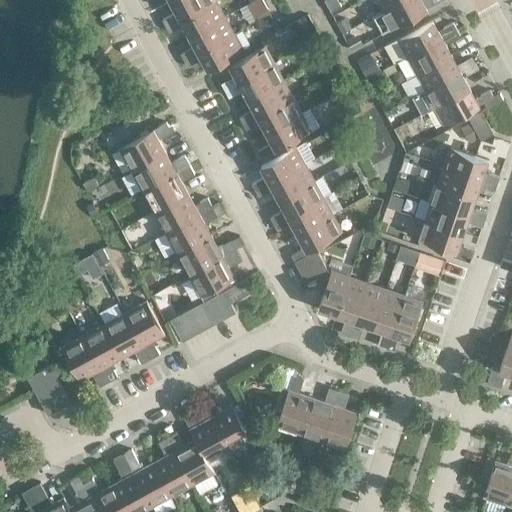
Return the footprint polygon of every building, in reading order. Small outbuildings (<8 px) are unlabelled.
[(212,0),(172,0),(172,1),(178,11),(162,20),(166,26),(212,0)] [(224,16),(214,0),(212,0),(166,26),(169,32),(184,24),(190,34),(224,16)] [(262,0),(252,0),(248,3),(255,15),(267,8),(262,0)] [(324,0),(331,12),(341,6),(337,0),(324,0)] [(426,9),(420,0),(401,0),(383,10),(373,16),(382,33),(426,9)] [(401,0),(377,0),(383,10),(401,0)] [(233,33),(224,16),(190,34),(199,51),(233,33)] [(342,32),(352,27),(346,16),(336,22),(342,32)] [(441,37),(432,20),(398,38),(407,55),(441,37)] [(443,28),(446,34),(457,28),(453,22),(443,28)] [(241,28),(233,33),(199,51),(209,68),(251,45),(241,28)] [(460,35),(457,28),(446,34),(450,40),(460,35)] [(351,50),(364,43),(358,33),(346,40),(351,50)] [(450,54),(441,37),(407,55),(397,61),(406,78),(417,72),(450,54)] [(230,63),(240,81),(273,62),(264,45),(230,63)] [(181,53),(184,60),(194,54),(191,48),(181,53)] [(367,77),(381,69),(372,53),(358,61),(367,77)] [(198,60),(194,54),(184,60),(187,66),(198,60)] [(329,54),(320,59),(324,66),(333,61),(329,54)] [(460,71),(450,54),(417,72),(426,89),(460,71)] [(461,61),(465,68),(475,62),(471,56),(461,61)] [(240,81),(234,84),(225,89),(228,95),(243,87),(249,98),(282,79),(273,62),(240,81)] [(478,68),(475,62),(465,68),(468,74),(478,68)] [(469,87),(460,71),(426,89),(435,106),(469,87)] [(231,78),(221,83),(225,89),(234,84),(231,78)] [(292,96),(282,79),(249,98),(255,108),(239,116),(243,123),(292,96)] [(478,105),(469,87),(435,106),(445,123),(478,105)] [(480,95),(483,102),(493,97),(490,90),(480,95)] [(301,113),(292,96),(243,123),(246,129),(261,121),(267,131),(301,113)] [(385,111),(394,106),(390,99),(381,103),(385,111)] [(493,133),(481,110),(469,117),(471,121),(479,136),(481,140),(493,133)] [(310,130),(301,113),(267,131),(277,149),(310,130)] [(167,121),(159,126),(120,147),(132,169),(165,151),(159,139),(172,131),(167,121)] [(479,136),(471,121),(459,127),(467,142),(479,136)] [(268,145),(258,150),(262,157),(272,152),(268,145)] [(295,146),(261,164),(270,181),(304,163),(295,146)] [(451,147),(444,165),(480,177),(487,159),(451,147)] [(172,162),(165,151),(132,169),(143,190),(177,171),(182,169),(190,164),(185,155),(172,162)] [(404,160),(400,169),(409,173),(413,163),(404,160)] [(313,180),(304,163),(270,181),(280,198),(313,180)] [(195,173),(190,164),(182,169),(187,178),(195,173)] [(432,169),(422,165),(420,173),(430,176),(432,169)] [(480,177),(444,165),(438,183),(474,196),(477,188),(481,189),(482,185),(495,190),(497,183),(486,179),(480,177)] [(188,192),(177,171),(143,190),(155,211),(188,192)] [(488,173),(486,179),(497,183),(499,177),(488,173)] [(322,175),(313,180),(280,198),(289,215),(322,197),(331,192),(322,175)] [(94,176),(82,182),(87,191),(99,185),(94,176)] [(252,183),(255,189),(265,184),(262,178),(252,183)] [(474,196),(438,183),(432,201),(468,214),(474,196)] [(269,191),(265,184),(255,189),(259,196),(269,191)] [(200,214),(188,192),(155,211),(166,232),(200,214)] [(401,210),(405,197),(393,193),(388,206),(401,210)] [(200,202),(205,211),(213,206),(208,197),(200,202)] [(331,214),(322,197),(289,215),(298,232),(331,214)] [(98,211),(93,201),(85,205),(91,215),(98,211)] [(468,214),(432,201),(425,220),(462,232),(468,214)] [(218,204),(213,206),(205,211),(210,220),(223,213),(218,204)] [(476,209),(474,216),(484,219),(487,213),(476,209)] [(270,217),(274,224),(284,218),(280,212),(270,217)] [(211,234),(200,214),(166,232),(178,253),(211,234)] [(341,231),(331,214),(298,232),(306,247),(291,255),(300,271),(322,260),(314,246),(341,231)] [(484,219),(474,216),(471,223),(482,226),(484,219)] [(287,224),(284,218),(274,224),(277,230),(287,224)] [(462,232),(425,220),(419,238),(456,251),(462,232)] [(218,246),(211,234),(178,253),(189,274),(236,248),(231,239),(218,246)] [(362,243),(374,248),(377,238),(365,234),(362,243)] [(388,242),(385,250),(395,254),(398,246),(388,242)] [(399,245),(396,256),(409,260),(413,249),(399,245)] [(461,253),(472,256),(474,249),(464,245),(461,253)] [(94,252),(100,264),(111,259),(105,246),(94,252)] [(241,258),(236,248),(189,274),(201,295),(234,277),(227,264),(241,258)] [(414,267),(438,275),(444,260),(419,251),(414,267)] [(93,252),(73,262),(78,272),(98,262),(93,252)] [(511,265),(511,261),(502,259),(500,266),(511,270),(511,265)] [(328,270),(322,260),(300,271),(307,282),(316,277),(328,270)] [(62,268),(52,274),(57,283),(67,277),(62,268)] [(318,306),(337,313),(349,276),(331,270),(330,271),(328,270),(316,277),(320,283),(324,290),(318,306)] [(367,283),(349,276),(337,313),(348,317),(343,333),(349,336),(353,325),(355,319),(367,283)] [(316,277),(307,282),(310,288),(320,283),(316,277)] [(253,290),(246,278),(224,290),(231,303),(253,290)] [(386,289),(367,283),(355,319),(373,325),(386,289)] [(404,295),(386,289),(373,325),(391,331),(404,295)] [(231,303),(224,290),(213,296),(225,317),(235,312),(231,303)] [(422,302),(404,295),(391,331),(390,337),(386,348),(392,350),(398,334),(410,338),(422,302)] [(225,317),(213,296),(203,301),(214,323),(225,317)] [(144,345),(146,350),(151,358),(160,353),(153,340),(165,333),(147,300),(125,312),(144,345)] [(214,323),(203,301),(192,307),(204,329),(214,323)] [(204,329),(192,307),(182,313),(193,335),(204,329)] [(144,345),(125,312),(104,323),(123,357),(144,345)] [(193,335),(182,313),(171,319),(183,340),(193,335)] [(123,357),(104,323),(83,334),(102,368),(105,373),(109,381),(118,376),(111,363),(123,357)] [(511,332),(499,368),(492,366),(487,382),(500,387),(506,370),(511,372),(511,332)] [(102,368),(83,334),(62,346),(80,380),(102,368)] [(383,335),(379,346),(386,348),(390,337),(383,335)] [(151,358),(146,350),(137,355),(142,363),(151,358)] [(275,360),(272,369),(287,374),(290,365),(275,360)] [(71,401),(51,363),(28,376),(48,414),(71,401)] [(109,381),(105,373),(95,378),(100,386),(109,381)] [(290,383),(301,387),(304,378),(293,374),(290,383)] [(326,395),(336,399),(339,390),(329,387),(326,395)] [(276,425),(299,433),(312,396),(288,388),(276,425)] [(349,393),(339,390),(336,399),(346,402),(349,393)] [(334,404),(312,396),(299,433),(322,440),(334,404)] [(213,398),(204,403),(230,450),(251,438),(233,405),(220,411),(213,398)] [(230,450),(204,403),(195,408),(202,421),(190,428),(195,439),(196,438),(208,461),(209,461),(230,450)] [(358,412),(334,404),(322,440),(345,448),(358,412)] [(177,432),(167,437),(172,445),(181,439),(177,432)] [(172,445),(167,437),(158,442),(163,450),(172,445)] [(196,438),(195,439),(175,450),(193,483),(215,472),(209,461),(208,461),(196,438)] [(130,446),(121,451),(151,506),(172,495),(153,461),(141,468),(130,446)] [(193,483),(175,450),(153,461),(172,495),(193,483)] [(140,511),(151,506),(121,451),(112,456),(124,477),(111,484),(126,511),(140,511)] [(488,480),(495,459),(488,457),(481,477),(488,480)] [(483,495),(506,503),(511,485),(511,465),(495,459),(488,480),(483,495)] [(82,500),(70,507),(69,507),(71,511),(99,511),(90,496),(88,491),(83,483),(79,475),(70,480),(82,500)] [(92,478),(83,483),(88,491),(97,486),(92,478)] [(40,482),(31,487),(44,511),(71,511),(69,507),(70,507),(64,496),(51,503),(40,482)] [(126,511),(111,484),(90,496),(99,511),(126,511)] [(44,511),(31,487),(22,492),(33,511),(44,511)]
